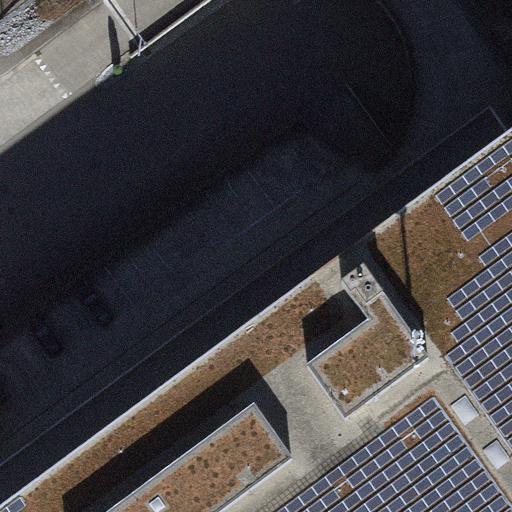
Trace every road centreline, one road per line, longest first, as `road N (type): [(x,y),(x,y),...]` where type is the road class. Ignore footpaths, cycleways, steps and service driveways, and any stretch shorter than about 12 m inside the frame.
road 1 (residential): [(0,486),(391,204),(455,128),(450,50),(425,0)]
road 2 (residential): [(107,26),(0,104)]
